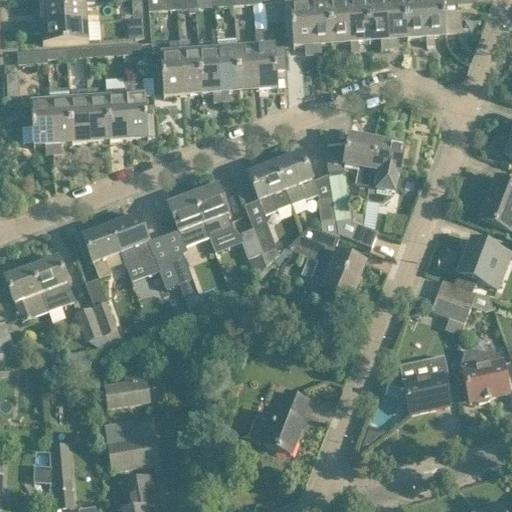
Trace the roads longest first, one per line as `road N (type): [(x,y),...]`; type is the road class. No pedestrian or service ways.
road 1 (residential): [(0,235),(380,92),(413,93),(465,113)]
road 2 (residential): [(337,507),(332,473),(346,424),(465,113)]
road 3 (tertiary): [(337,507),(511,451)]
road 4 (residential): [(465,113),(509,0)]
